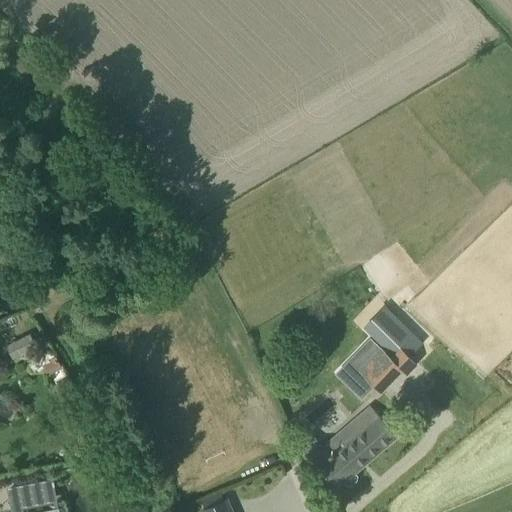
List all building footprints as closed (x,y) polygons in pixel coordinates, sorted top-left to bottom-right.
[(392,354),(391,356),(401,368),(408,374),(417,363),(409,355),(416,347),(377,311),(363,326),(392,354)] [(33,335),(8,346),(17,365),(42,354),(33,335)] [(373,339),(353,360),(364,371),(384,349),(373,339)] [(67,377),(53,385),(61,400),(76,392),(67,377)] [(370,405),(322,446),(313,435),(299,447),(335,489),(344,481),(346,484),(351,484),(354,482),(357,479),(357,475),(354,472),(396,436),(370,405)] [(97,436),(73,441),(76,458),(101,453),(97,436)] [(232,511),(226,499),(202,509),(203,511),(232,511)]
